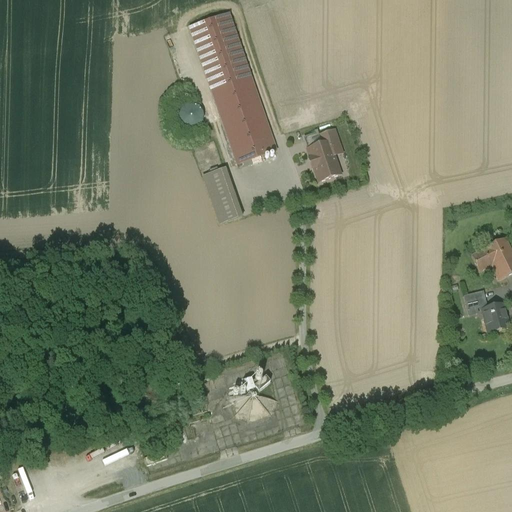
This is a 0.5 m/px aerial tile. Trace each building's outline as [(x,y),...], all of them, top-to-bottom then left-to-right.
[(248,74),(228,16),(189,30),(204,74),(237,167),(276,153),(248,74)] [(199,122),(200,118),(199,113),(197,109),(193,107),(190,106),(188,106),(183,107),(179,110),(177,114),(176,118),(177,123),(180,127),(184,129),(188,130),(193,129),(196,127),(197,126),(199,122)] [(334,133),(318,138),(321,147),(328,144),(331,152),(339,149),(334,133)] [(321,147),(307,152),(311,161),(308,162),(311,171),(314,170),(319,184),(339,177),(331,152),(328,144),(321,147)] [(220,226),(242,218),(226,171),(203,179),(220,226)] [(270,202),(272,207),(291,201),(289,196),(270,202)] [(270,202),(255,206),(256,211),(271,208),(270,202)] [(511,256),(504,241),(471,258),(479,275),(491,269),(499,283),(511,275),(511,256)] [(481,294),(463,299),(467,312),(485,307),(481,294)] [(502,307),(482,312),(487,336),(508,331),(502,307)] [(244,390),(237,392),(239,400),(261,393),(258,380),(242,385),(244,390)] [(384,433),(371,437),(374,447),(387,442),(384,433)]
